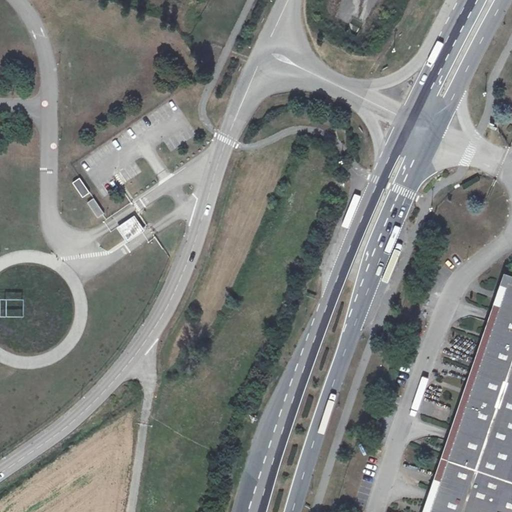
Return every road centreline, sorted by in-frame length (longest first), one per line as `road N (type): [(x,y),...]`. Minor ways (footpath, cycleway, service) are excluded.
road 1 (unclassified): [(263,49),(165,310),(107,388),(0,473)]
road 2 (unknown): [(203,178),(90,243),(53,239),(40,220),(36,45),(7,0)]
road 3 (primary): [(292,511),(372,272),(432,134)]
road 4 (primary): [(383,171),(272,463)]
road 5 (residential): [(511,239),(453,289),(378,511)]
road 6 (track): [(132,511),(146,419),(143,344)]
road 7 (residential): [(468,0),(408,75),(367,90),(342,88)]
road 8 (primary): [(432,134),(503,0)]
road 9 (primary): [(469,0),(408,120)]
